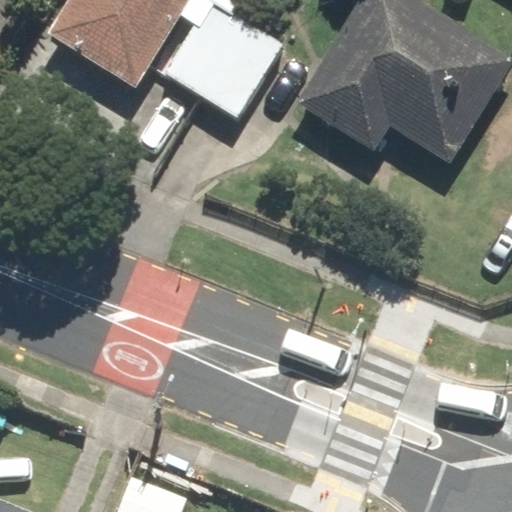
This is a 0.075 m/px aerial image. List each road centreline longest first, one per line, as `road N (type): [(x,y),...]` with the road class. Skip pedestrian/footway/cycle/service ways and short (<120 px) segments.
road 1 (tertiary): [(508,511),(283,423),(229,358)]
road 2 (tertiary): [(229,358),(316,352),(511,429)]
road 3 (tertiary): [(0,267),(229,358)]
